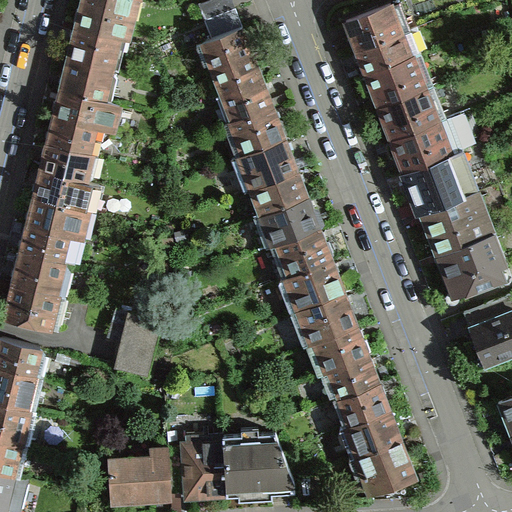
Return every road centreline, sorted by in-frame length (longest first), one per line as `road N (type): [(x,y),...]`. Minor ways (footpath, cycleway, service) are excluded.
road 1 (residential): [(292,0),(486,511)]
road 2 (residential): [(40,0),(0,164)]
